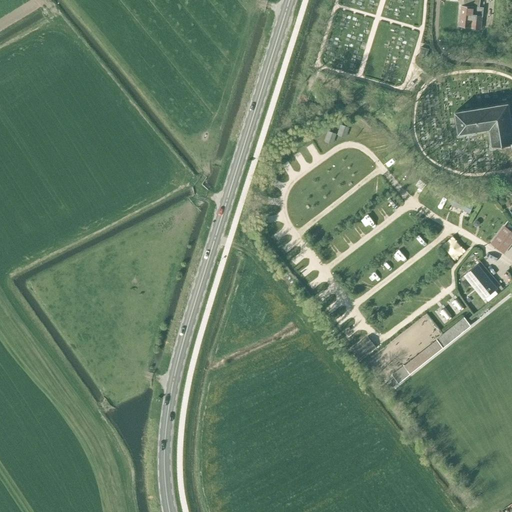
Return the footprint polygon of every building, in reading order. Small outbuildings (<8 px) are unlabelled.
[(482,17),(483,8),(479,7),(479,0),(463,0),(462,6),(461,6),(459,27),(480,29),(481,17),(482,17)] [(417,58),(424,60),(427,51),(420,49),(417,58)] [(511,143),(511,120),(509,102),(455,111),(458,135),(489,130),(492,147),(511,143)] [(454,210),(468,217),(475,205),(461,197),(454,210)] [(492,244),(503,253),(511,241),(511,233),(505,228),(492,244)] [(452,243),(446,248),(454,257),(460,252),(452,243)] [(477,267),(466,276),(484,298),(495,289),(477,267)] [(458,298),(451,304),(457,312),(464,306),(458,298)] [(438,314),(445,321),(452,315),(446,308),(438,314)] [(410,373),(410,372),(442,347),(443,347),(470,325),(464,317),(436,339),(437,340),(405,366),(404,365),(392,375),(398,383),(410,373)]
